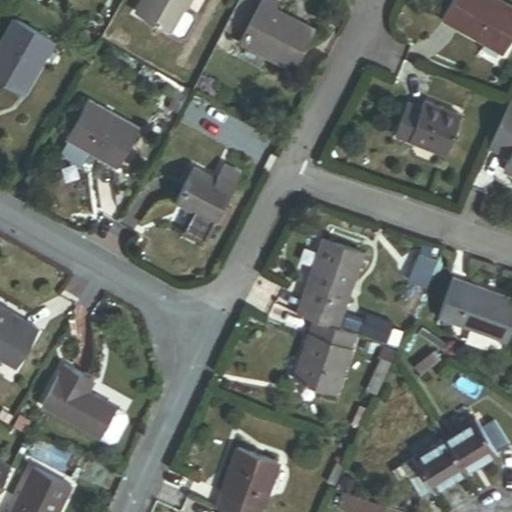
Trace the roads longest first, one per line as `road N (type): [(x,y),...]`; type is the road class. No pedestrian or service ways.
road 1 (residential): [(208,326),(0,208)]
road 2 (residential): [(289,175),(511,250)]
road 3 (residential): [(208,326),(130,511)]
road 4 (residential): [(289,175),(372,0)]
road 5 (residential): [(208,326),(289,175)]
